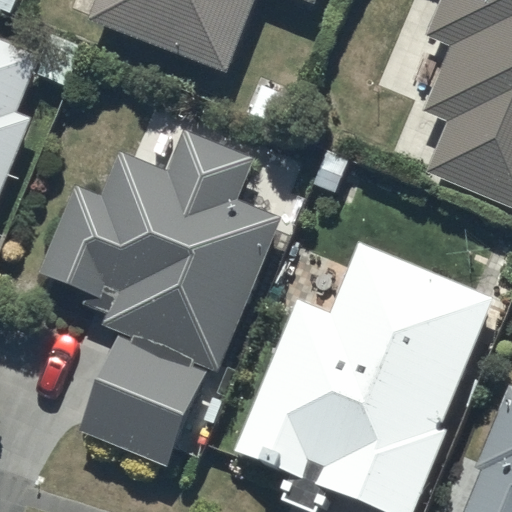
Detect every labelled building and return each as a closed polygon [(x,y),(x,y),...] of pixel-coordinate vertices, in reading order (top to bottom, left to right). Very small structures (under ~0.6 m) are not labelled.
[(103,0),(90,37),(228,90),(263,1),(316,21),(323,0),(103,0)] [(511,0),(446,0),(426,55),(449,63),(424,127),(449,136),(428,191),(511,223),(511,0)] [(0,222),(34,135),(22,131),(39,88),(68,100),(84,60),(53,48),(44,72),(0,54),(0,222)] [(104,212),(77,200),(38,289),(86,310),(81,322),(108,333),(103,344),(118,351),(76,450),(163,488),(205,390),(214,394),(283,233),(238,214),(255,177),(187,148),(170,187),(123,167),(104,212)] [(496,316),(360,259),(330,330),(300,318),(237,466),(293,490),(283,511),(327,511),(329,508),(340,511),(418,511),(446,448),(441,446),(496,316)] [(511,511),(511,402),(509,402),(475,487),(480,489),(470,511),(511,511)]
